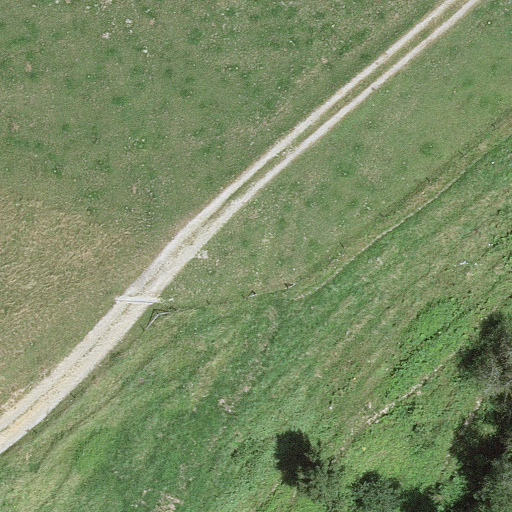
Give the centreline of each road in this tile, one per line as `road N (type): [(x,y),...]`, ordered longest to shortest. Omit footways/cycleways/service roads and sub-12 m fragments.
road 1 (track): [(0,426),(35,401),(166,253),(462,0)]
road 2 (track): [(153,511),(253,352),(282,255),(290,147)]
